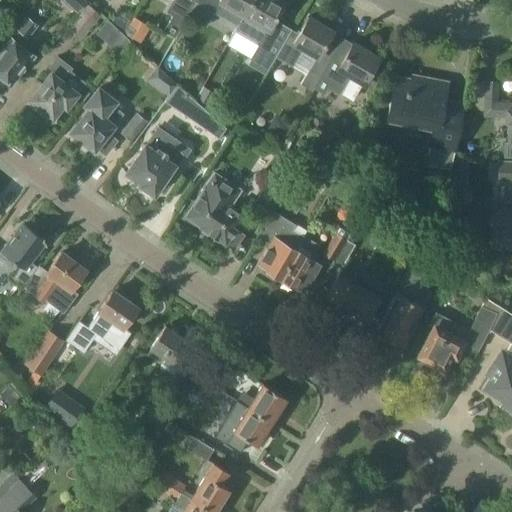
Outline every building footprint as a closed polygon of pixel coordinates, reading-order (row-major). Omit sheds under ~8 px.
[(173,0),(166,13),(173,17),(165,31),(176,37),(184,23),(188,16),(196,2),(193,1),(193,0),(173,0)] [(197,0),(196,2),(225,18),(227,15),(239,22),(251,0),(197,0)] [(268,67),(275,57),(291,29),(274,19),(284,2),(279,0),(251,0),(239,22),(238,23),(263,38),(263,37),(267,39),(256,57),(264,61),(269,65),(268,67)] [(79,40),(99,15),(85,3),(65,29),(79,40)] [(26,38),(36,24),(20,12),(10,26),(26,38)] [(138,42),(147,25),(130,15),(120,32),(138,42)] [(291,29),(275,57),(292,66),(303,48),(317,56),(332,30),(307,15),(297,32),(291,29)] [(9,37),(0,48),(0,77),(3,80),(7,80),(10,82),(21,67),(23,69),(33,56),(9,37)] [(351,41),(339,61),(330,56),(325,66),(313,87),(324,94),(328,88),(339,94),(346,97),(354,97),(378,57),(351,41)] [(51,72),(31,98),(41,106),(42,111),(46,114),(51,114),(53,115),(63,103),(66,105),(77,92),(62,81),(72,68),(57,55),(47,67),(52,71),(51,72)] [(300,83),(311,90),(313,87),(325,66),(314,60),(300,83)] [(463,101),(444,97),(448,82),(420,76),(419,79),(395,75),(386,118),(432,127),(429,145),(430,145),(426,163),(451,168),(455,150),(456,151),(461,122),(459,121),(463,101)] [(483,111),(483,115),(497,115),(498,101),(498,81),(484,81),(483,111)] [(116,140),(106,132),(112,124),(102,116),(114,100),(98,87),(85,104),(89,107),(71,130),(94,148),(104,156),(116,140)] [(208,107),(215,93),(208,89),(200,102),(208,107)] [(225,128),(225,127),(193,100),(183,114),(220,139),(221,138),(218,136),(224,128),(225,128)] [(511,101),(498,101),(497,115),(506,115),(504,141),(502,141),(501,156),(511,156),(511,101)] [(129,141),(145,120),(134,112),(128,120),(123,116),(113,128),(129,141)] [(173,145),(177,140),(159,127),(146,144),(145,143),(125,171),(138,180),(137,182),(141,185),(141,189),(148,194),(152,193),(154,194),(165,178),(169,181),(179,167),(178,166),(186,154),(173,145)] [(496,181),(511,181),(511,185),(511,202),(511,159),(497,159),(496,181)] [(297,183),(305,169),(294,163),(287,178),(297,183)] [(227,206),(238,189),(213,172),(183,215),(199,226),(212,235),(213,238),(217,241),(221,241),(224,243),(226,240),(234,246),(242,233),(234,228),(242,217),(227,206)] [(269,209),(281,187),(269,181),(258,203),(269,209)] [(511,207),(492,206),(490,247),(511,248),(511,207)] [(279,276),(303,236),(292,229),(295,224),(273,211),(259,235),(269,240),(257,260),(265,266),(264,267),(268,270),(266,274),(274,279),(277,275),(279,276)] [(443,215),(425,226),(426,229),(446,233),(448,230),(448,219),(446,217),(443,215)] [(400,227),(404,238),(412,242),(420,225),(404,218),(400,227)] [(6,243),(0,250),(0,265),(5,269),(13,259),(21,264),(13,275),(24,284),(37,266),(28,260),(45,237),(25,222),(8,244),(6,243)] [(333,228),(320,250),(331,257),(344,234),(333,228)] [(449,242),(434,233),(428,244),(437,249),(435,253),(442,256),(449,242)] [(303,236),(279,276),(283,278),(280,283),(289,288),(291,284),(294,285),(296,283),(302,288),(308,278),(318,261),(311,257),(318,245),(303,236)] [(470,269),(475,254),(464,250),(465,246),(461,245),(459,251),(461,252),(457,265),(470,269)] [(46,270),(38,264),(37,266),(24,284),(24,285),(46,301),(48,299),(63,310),(77,292),(71,287),(86,268),(83,266),(85,263),(76,257),(74,259),(61,250),(46,270)] [(327,288),(321,299),(325,301),(325,304),(331,308),(336,307),(350,315),(351,319),(356,322),(360,321),(362,322),(378,295),(337,271),(327,288)] [(396,290),(375,330),(377,331),(378,334),(383,337),(386,336),(388,337),(417,284),(419,279),(410,274),(400,292),(396,290)] [(417,284),(388,337),(390,338),(391,342),(396,344),(400,343),(402,344),(431,291),(417,284)] [(112,288),(98,309),(87,325),(97,332),(96,333),(119,348),(131,331),(124,326),(138,306),(112,288)] [(496,312),(488,331),(488,332),(489,330),(511,344),(511,314),(484,297),(480,305),(496,312)] [(462,339),(461,342),(477,350),(488,331),(496,312),(480,305),(472,324),(470,329),(468,329),(463,339),(462,339)] [(432,326),(418,353),(428,358),(430,362),(436,365),(441,364),(442,365),(450,351),(455,354),(461,342),(462,339),(463,339),(468,329),(435,311),(428,323),(432,326)] [(82,353),(96,333),(97,332),(87,325),(78,319),(63,339),(82,353)] [(197,343),(166,324),(151,348),(150,348),(147,354),(159,362),(163,356),(181,367),(197,343)] [(24,363),(40,373),(62,340),(46,329),(24,363)] [(511,358),(501,351),(489,370),(492,372),(490,376),(489,376),(481,388),(496,398),(496,397),(502,400),(500,404),(511,411),(511,358)] [(208,362),(223,372),(229,362),(214,352),(208,362)] [(216,383),(223,372),(208,362),(200,374),(216,383)] [(254,398),(248,406),(271,421),(286,397),(263,383),(254,398)] [(159,428),(175,404),(161,395),(145,418),(159,428)] [(258,443),(271,421),(248,406),(248,407),(225,443),(239,452),(249,437),(258,443)] [(153,426),(138,451),(152,459),(167,434),(153,426)] [(185,447),(205,459),(213,447),(193,435),(185,447)] [(181,490),(215,511),(229,487),(220,482),(227,471),(213,462),(193,495),(183,488),(181,490)] [(0,493),(18,477),(6,464),(0,469),(0,493)] [(183,488),(185,484),(164,471),(160,477),(181,490),(183,488)] [(214,511),(215,511),(181,490),(160,477),(154,486),(176,499),(173,504),(171,503),(165,511),(214,511)] [(19,480),(0,497),(0,511),(18,511),(19,511),(35,496),(19,480)] [(501,511),(503,510),(478,497),(470,511),(501,511)]
